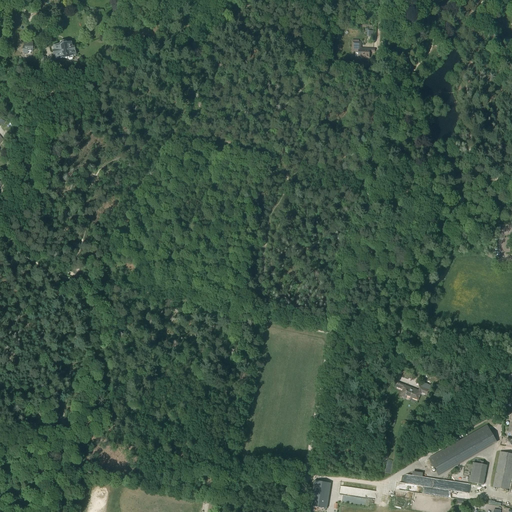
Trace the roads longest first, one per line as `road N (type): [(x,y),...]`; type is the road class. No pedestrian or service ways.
road 1 (unknown): [(256,309),(272,209),(287,183),(283,159),(259,146),(158,124),(102,163),(84,197),(88,214),(75,261),(82,281)]
road 2 (track): [(332,331),(88,277)]
road 3 (unclassified): [(511,373),(332,331)]
road 4 (track): [(304,471),(332,331)]
